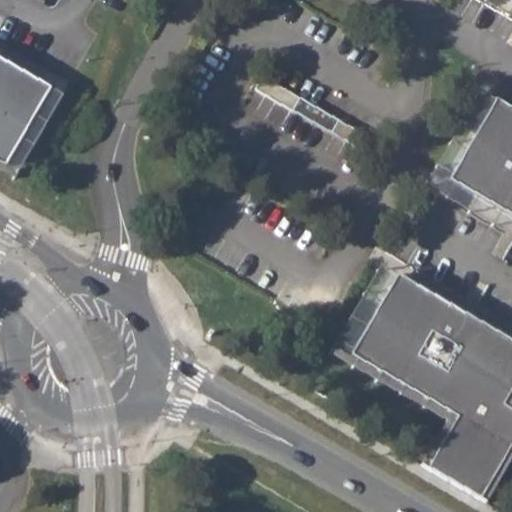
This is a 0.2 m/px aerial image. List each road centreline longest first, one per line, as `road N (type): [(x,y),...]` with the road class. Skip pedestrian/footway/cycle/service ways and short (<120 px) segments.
road 1 (unclassified): [(114,289),(125,241),(112,167),(129,107),(194,0)]
road 2 (tertiary): [(151,369),(406,511)]
road 3 (tertiary): [(38,399),(71,417),(96,418),(136,396),(151,369)]
